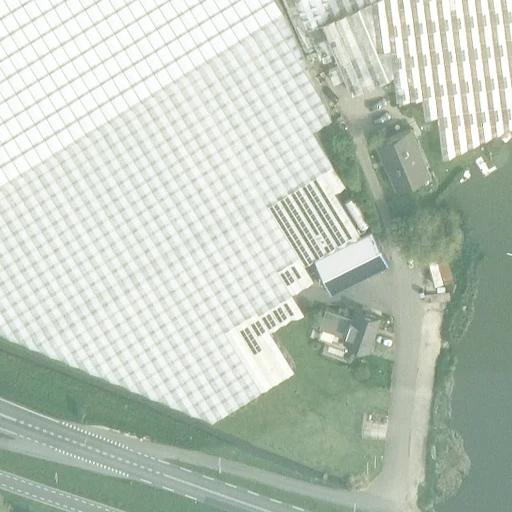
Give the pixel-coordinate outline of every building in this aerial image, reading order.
[(211,419),(259,389),(222,328),(255,307),(257,311),(290,291),(277,270),(296,258),(264,206),(333,165),(311,129),(328,118),(283,10),(276,0),(0,0),(0,336),(103,379),(211,419)] [(356,3),(386,77),(392,75),(395,100),(421,96),(423,116),(436,114),(441,158),(511,122),(511,0),(293,0),(304,25),(356,3)] [(350,92),(386,77),(356,3),(304,25),(318,58),(332,51),(350,92)] [(395,187),(427,174),(409,129),(376,143),(395,187)] [(313,256),(359,233),(333,190),(344,183),(333,165),(264,206),(296,258),(277,270),(290,291),(312,278),(302,262),(313,256)] [(372,227),(359,233),(313,256),(330,291),(389,262),(372,227)] [(302,311),(290,291),(257,311),(255,307),(222,328),(259,389),(293,369),(268,328),(289,315),(302,311)] [(355,308),(351,316),(325,307),(318,325),(345,335),(343,340),(368,350),(380,318),(355,308)]
